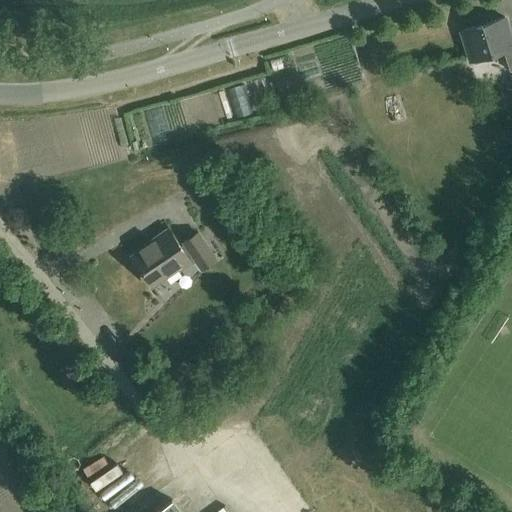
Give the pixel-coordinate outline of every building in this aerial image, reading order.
[(511,39),(505,16),(461,30),(471,60),(472,60),(472,61),(475,63),(483,60),(485,57),(485,56),(503,50),(510,70),(511,69),(511,39)] [(231,85),(241,112),(254,107),(245,80),(231,85)] [(46,159),(63,156),(61,146),(44,149),(46,159)] [(200,269),(215,259),(197,232),(182,242),(182,243),(180,245),(168,228),(152,239),(153,240),(131,255),(151,286),(177,268),(179,270),(194,260),(200,269)] [(232,316),(222,323),(228,331),(238,324),(232,316)] [(216,323),(206,330),(213,340),(223,333),(216,323)] [(131,454),(106,480),(118,491),(142,465),(131,454)] [(180,511),(172,499),(154,511),(180,511)]
